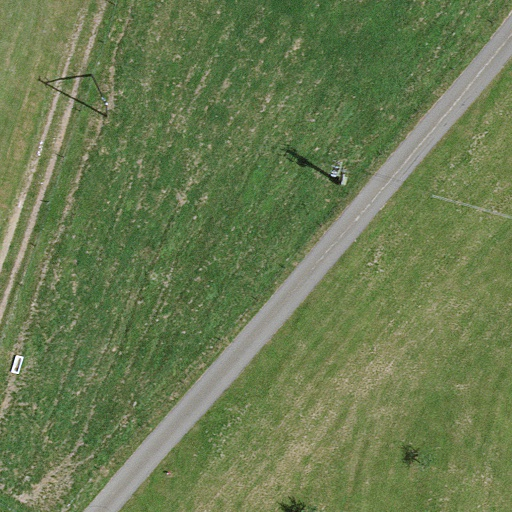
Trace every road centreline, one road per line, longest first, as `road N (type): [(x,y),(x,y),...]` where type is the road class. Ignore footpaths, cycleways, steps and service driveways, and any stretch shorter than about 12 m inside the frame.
road 1 (residential): [(100,511),(511,37)]
road 2 (track): [(0,280),(100,0)]
